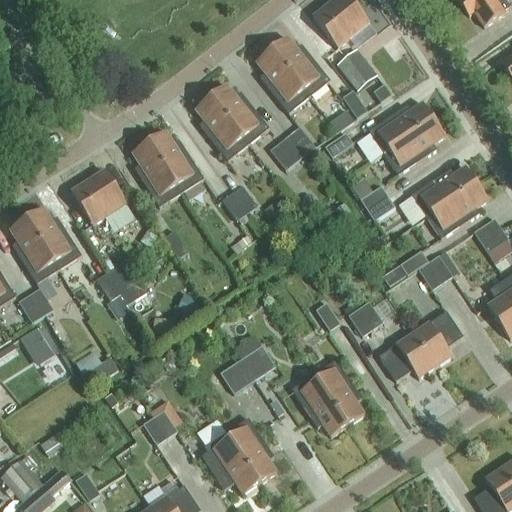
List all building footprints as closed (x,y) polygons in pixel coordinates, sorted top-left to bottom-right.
[(369,27),(348,0),(338,0),(313,20),(338,52),(369,27)] [(460,0),(457,2),(463,10),(478,0),(460,0)] [(510,10),(503,0),(478,0),(463,10),(469,19),(474,16),(484,31),(505,16),(504,14),(510,10)] [(272,53),(309,101),(330,84),(301,48),(296,52),(287,41),(272,53)] [(380,77),(359,51),(339,67),(360,93),(380,77)] [(289,117),(309,101),(272,53),(256,66),(265,77),(260,81),(289,117)] [(511,56),(500,65),(511,83),(511,56)] [(385,86),(375,93),(381,102),(390,96),(385,86)] [(211,101),(249,148),(270,132),(241,95),(236,99),(227,88),(211,101)] [(368,114),(355,93),(345,100),(358,120),(368,114)] [(228,165),(249,148),(211,101),(195,113),(204,124),(199,128),(228,165)] [(383,158),(434,124),(423,107),(411,115),(407,110),(368,136),(383,158)] [(346,113),(329,122),(335,133),(352,123),(346,113)] [(434,124),(383,158),(398,180),(437,154),(433,148),(445,140),(434,124)] [(291,137),(307,157),(316,149),(301,130),(291,137)] [(149,146),(182,197),(204,183),(179,143),(174,147),(166,135),(149,146)] [(333,161),(353,147),(345,135),(325,148),(333,161)] [(287,172),(307,157),(291,137),(272,153),(287,172)] [(159,211),(182,197),(149,146),(132,156),(140,168),(134,172),(159,211)] [(426,221),(476,187),(465,171),(453,179),(450,174),(398,208),(412,229),(425,220),(426,221)] [(93,229),(104,222),(127,207),(105,173),(71,195),(93,229)] [(488,204),(476,187),(426,221),(441,243),(479,218),(476,212),(488,204)] [(368,212),(388,198),(382,188),(361,202),(368,212)] [(234,196),(248,215),(257,208),(244,189),(234,196)] [(238,222),(248,215),(234,196),(224,202),(238,222)] [(388,198),(368,212),(375,223),(396,209),(388,198)] [(27,222),(59,273),(82,259),(57,220),(51,224),(44,211),(27,222)] [(510,241),(497,221),(476,234),(489,255),(510,241)] [(37,288),(59,273),(27,222),(10,233),(17,245),(12,249),(37,288)] [(189,255),(176,234),(165,240),(179,261),(189,255)] [(430,265),(444,285),(459,275),(445,255),(430,265)] [(428,266),(421,256),(401,269),(407,280),(428,266)] [(109,276),(121,296),(122,296),(129,307),(150,294),(130,262),(109,276)] [(433,293),(444,285),(430,265),(419,273),(433,293)] [(0,310),(16,301),(0,275),(0,310)] [(111,303),(121,296),(109,276),(98,283),(111,303)] [(509,343),(511,341),(511,293),(505,283),(489,294),(496,304),(487,310),(509,343)] [(30,298),(44,319),(54,313),(41,292),(30,298)] [(33,326),(44,319),(30,298),(20,305),(33,326)] [(191,300),(185,314),(196,320),(203,306),(191,300)] [(385,325),(375,310),(371,304),(361,311),(356,304),(345,312),(363,340),(385,325)] [(327,305),(317,312),(330,333),(340,327),(327,305)] [(412,338),(435,371),(451,360),(446,352),(463,341),(446,315),(412,338)] [(27,338),(20,342),(27,353),(44,343),(37,332),(27,338)] [(418,382),(435,371),(412,338),(379,360),(395,386),(412,374),(418,382)] [(241,361),(255,383),(276,370),(262,348),(241,361)] [(120,373),(112,361),(92,374),(100,386),(120,373)] [(234,396),(255,383),(241,361),(221,374),(234,396)] [(314,379),(347,429),(364,418),(356,406),(361,403),(336,364),(314,379)] [(330,440),(347,429),(314,379),(291,393),(317,432),(322,429),(330,440)] [(154,419),(166,440),(176,434),(164,413),(154,419)] [(156,446),(166,440),(154,419),(143,426),(156,446)] [(226,437),(260,487),(276,476),(269,464),(274,461),(248,422),(226,437)] [(243,499),(260,487),(226,437),(204,452),(229,490),(235,487),(243,499)] [(40,448),(48,461),(64,451),(59,443),(56,438),(40,448)] [(23,504),(41,488),(21,464),(2,480),(23,504)] [(511,487),(511,511),(511,464),(501,472),(511,487)] [(479,511),(511,511),(511,487),(501,472),(485,483),(490,491),(473,502),(479,511)] [(72,485),(62,473),(19,509),(21,511),(45,511),(57,503),(54,500),(72,485)] [(99,496),(86,476),(76,482),(89,502),(99,496)] [(167,501),(178,493),(172,484),(161,492),(166,501),(167,501)] [(150,511),(149,511),(198,511),(184,489),(178,493),(167,501),(166,501),(150,511)]
